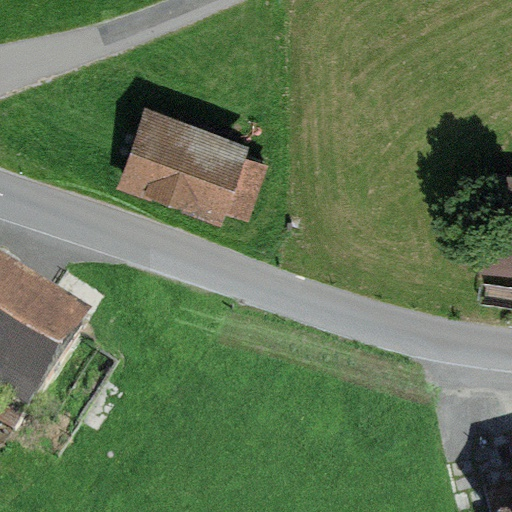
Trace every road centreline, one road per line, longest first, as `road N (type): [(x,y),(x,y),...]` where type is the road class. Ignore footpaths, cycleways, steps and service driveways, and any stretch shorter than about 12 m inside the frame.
road 1 (unclassified): [(511,351),(449,349),(0,196)]
road 2 (unclassified): [(0,73),(209,0)]
